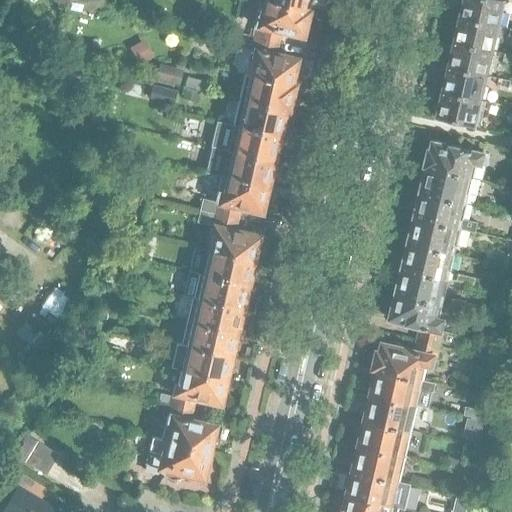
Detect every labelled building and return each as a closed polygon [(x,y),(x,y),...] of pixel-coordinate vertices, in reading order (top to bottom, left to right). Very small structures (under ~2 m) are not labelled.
[(90,11),(91,0),(76,0),(75,4),(80,6),(80,9),(90,11)] [(242,25),(239,33),(251,36),(252,37),(254,37),(279,43),(282,32),(302,36),(307,12),(305,12),(305,11),(260,0),(253,28),(242,25)] [(259,0),(260,0),(305,11),(307,0),(259,0)] [(499,25),(504,0),(463,0),(460,16),(499,25)] [(493,50),(499,25),(460,16),(454,41),(493,50)] [(235,52),(232,63),(237,73),(244,75),(290,85),(296,59),(276,54),(279,44),(279,43),(254,37),(252,37),(251,36),(251,37),(253,38),(250,48),(242,47),(235,52)] [(487,74),(493,50),(454,41),(448,65),(487,74)] [(511,54),(505,53),(503,61),(511,62),(511,54)] [(159,63),(156,78),(179,84),(182,69),(159,63)] [(482,99),(487,74),(448,65),(443,90),(482,99)] [(244,75),(238,100),(287,112),(293,87),(290,86),(290,85),(244,75)] [(499,77),(497,85),(509,88),(511,80),(499,77)] [(207,81),(192,78),(189,89),(205,92),(207,81)] [(177,91),(153,85),(151,94),(175,100),(177,91)] [(476,125),(482,99),(443,90),(437,116),(476,125)] [(238,100),(232,125),(278,136),(284,112),(287,112),(238,100)] [(493,102),(491,110),(503,113),(505,105),(493,102)] [(213,121),(208,146),(210,147),(273,161),(278,136),(232,125),(213,121)] [(433,141),(427,167),(469,177),(473,162),(481,164),(484,153),(433,141)] [(210,147),(204,172),(221,175),(220,176),(267,187),(273,161),(210,147)] [(427,167),(421,192),(463,202),(469,177),(427,167)] [(202,203),(201,211),(236,219),(239,207),(261,212),(267,187),(220,176),(214,202),(216,202),(215,206),(202,203)] [(421,192),(415,217),(457,227),(471,231),(474,221),(459,218),(463,202),(421,192)] [(199,210),(196,222),(209,225),(211,226),(209,236),(211,236),(208,250),(252,260),(258,236),(234,230),(236,220),(236,219),(201,211),(199,210)] [(415,217),(408,243),(451,253),(457,227),(415,217)] [(139,234),(133,257),(150,261),(155,238),(139,234)] [(408,243),(402,269),(445,278),(451,253),(408,243)] [(193,247),(188,271),(202,274),(247,285),(252,260),(208,250),(193,247)] [(402,269),(396,294),(439,303),(445,278),(402,269)] [(188,271),(182,294),(197,297),(197,298),(241,308),(247,285),(202,274),(188,271)] [(458,273),(457,280),(487,287),(489,280),(458,273)] [(177,292),(175,300),(185,302),(181,318),(181,319),(236,332),(241,308),(197,298),(197,297),(182,294),(177,292)] [(396,294),(390,319),(420,326),(418,335),(416,340),(416,341),(440,346),(442,341),(459,345),(462,334),(441,329),(443,320),(435,318),(439,303),(396,294)] [(452,299),(450,306),(461,308),(462,302),(452,299)] [(174,316),(173,322),(190,327),(186,345),(231,355),(236,332),(181,319),(181,318),(174,316)] [(377,350),(373,369),(376,370),(420,380),(423,364),(432,366),(434,356),(438,357),(440,346),(416,341),(414,350),(382,342),(380,351),(377,350)] [(176,343),(171,367),(180,369),(225,379),(231,355),(186,345),(176,343)] [(160,393),(158,401),(170,404),(192,409),(194,399),(210,403),(211,401),(220,403),(225,379),(180,369),(177,382),(175,381),(172,395),(160,393)] [(376,370),(370,395),(414,405),(426,408),(432,383),(420,380),(376,370)] [(370,395),(364,421),(408,431),(414,405),(370,395)] [(151,437),(152,438),(163,440),(208,450),(214,425),(190,419),(192,409),(170,404),(158,401),(157,408),(169,410),(162,439),(151,437)] [(474,408),(472,416),(490,420),(492,412),(474,408)] [(472,418),(466,442),(478,445),(484,421),(472,418)] [(364,421),(359,445),(402,455),(408,431),(364,421)] [(151,437),(145,464),(157,466),(156,468),(163,470),(163,473),(170,478),(179,477),(180,474),(188,476),(188,474),(202,477),(208,450),(163,440),(152,438),(151,437)] [(36,440),(34,444),(25,439),(24,442),(32,447),(54,460),(58,454),(36,440)] [(54,460),(32,447),(24,442),(17,455),(25,459),(23,461),(46,475),(54,460)] [(359,445),(353,471),(396,481),(402,455),(359,445)] [(450,457),(448,465),(466,469),(468,461),(450,457)] [(57,511),(58,511),(32,495),(39,483),(13,467),(0,488),(14,496),(4,511),(57,511)] [(353,471),(347,496),(390,506),(390,505),(399,507),(405,508),(410,485),(396,481),(353,471)] [(413,485),(427,488),(429,479),(415,476),(413,485)] [(457,494),(452,511),(465,511),(467,508),(467,497),(464,496),(457,494)] [(347,496),(343,511),(397,511),(399,507),(390,505),(390,506),(347,496)]
